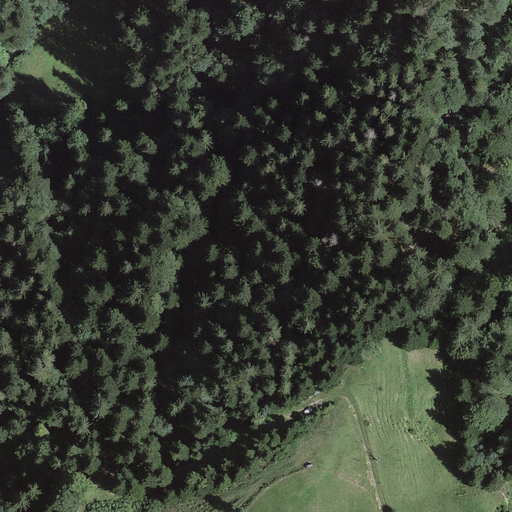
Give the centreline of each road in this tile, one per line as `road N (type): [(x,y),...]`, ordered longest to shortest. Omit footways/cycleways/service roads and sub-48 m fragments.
road 1 (track): [(81,511),(99,498),(153,489),(234,440),(341,393),(354,402),(387,511)]
road 2 (track): [(0,393),(29,364),(54,362),(107,448),(153,489)]
